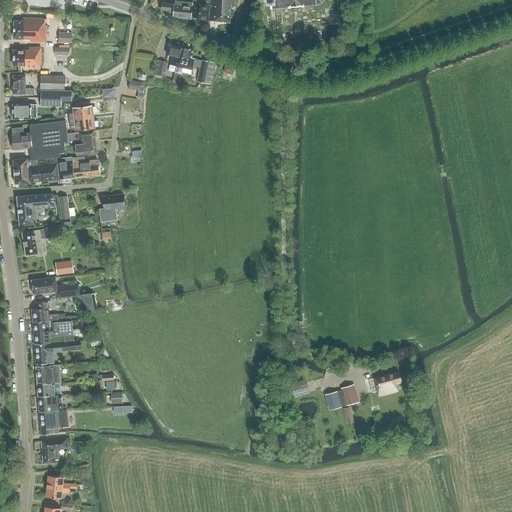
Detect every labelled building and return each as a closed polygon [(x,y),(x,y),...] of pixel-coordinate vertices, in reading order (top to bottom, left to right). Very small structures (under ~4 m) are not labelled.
[(209,0),(210,5),(209,5),(208,21),(209,21),(229,22),(230,5),(234,6),(234,0),(209,0)] [(266,0),(266,3),(270,3),(270,8),(271,8),(288,6),(288,7),(289,6),(302,5),(303,5),(315,4),(316,4),(321,1),(322,0),(266,0)] [(191,19),(191,18),(192,5),(192,3),(174,1),(174,4),(161,3),(160,10),(172,11),(172,17),(191,19)] [(192,5),(191,18),(198,18),(198,20),(208,21),(209,5),(199,5),(199,6),(192,5)] [(45,42),(45,26),(44,26),(44,19),(23,18),(23,21),(14,21),(13,38),(29,39),(29,42),(45,42)] [(71,43),(71,33),(58,32),(58,43),(71,43)] [(170,65),(177,66),(177,63),(182,41),(170,38),(167,50),(168,50),(167,54),(172,56),(170,65)] [(191,58),(192,55),(195,44),(182,41),(177,63),(177,66),(193,70),(193,66),(200,68),(197,81),(210,84),(214,63),(201,60),(191,58)] [(69,48),(55,47),(55,55),(69,55),(69,48)] [(40,62),(41,48),(28,48),(28,50),(13,50),(13,66),(25,66),(24,68),(40,69),(40,62)] [(167,62),(156,60),(153,75),(164,77),(167,62)] [(223,73),(233,75),(234,68),(224,66),(223,73)] [(174,74),(172,84),(178,85),(180,75),(174,74)] [(64,76),(40,75),(39,90),(64,91),(64,76)] [(33,94),(33,89),(25,88),(25,76),(12,76),(12,94),(33,94)] [(130,80),(128,89),(138,90),(140,91),(141,83),(141,82),(130,80)] [(71,91),(40,90),(40,107),(60,107),(60,102),(71,102),(71,91)] [(12,119),(30,118),(30,103),(12,104),(12,119)] [(68,114),(69,120),(92,117),(91,106),(73,108),(74,113),(68,114)] [(92,117),(69,120),(70,126),(76,126),(76,130),(93,128),(92,117)] [(29,148),(31,160),(36,160),(53,158),(56,158),(59,157),(59,153),(65,153),(64,142),(65,142),(68,142),(67,134),(66,129),(65,121),(29,125),(30,133),(23,134),(22,127),(11,129),(12,135),(13,150),(29,148)] [(79,140),(75,141),(75,143),(75,144),(80,144),(80,143),(95,142),(94,130),(78,132),(79,140)] [(96,153),(95,142),(80,143),(80,144),(80,145),(75,145),(77,155),(81,155),(96,153)] [(72,158),(72,157),(61,158),(61,162),(57,163),(59,179),(73,178),(72,159),(72,158)] [(84,157),(72,158),(72,159),(73,178),(99,175),(97,160),(89,161),(89,163),(85,163),(84,157)] [(29,182),(27,160),(27,158),(13,160),(15,184),(29,183),(29,182)] [(57,163),(56,158),(53,158),(53,164),(37,166),(37,165),(36,165),(36,160),(31,160),(27,160),(29,182),(59,179),(57,163)] [(37,208),(54,206),(52,194),(17,197),(19,225),(33,224),(32,217),(37,217),(37,208)] [(115,209),(125,207),(123,195),(102,197),(104,210),(107,210),(108,219),(116,218),(115,209)] [(61,220),(69,219),(70,221),(76,221),(75,216),(69,217),(67,196),(58,197),(61,220)] [(62,225),(49,227),(50,234),(63,233),(62,225)] [(51,237),(50,234),(49,227),(43,228),(43,229),(22,233),(26,255),(35,254),(37,256),(41,255),(43,253),(41,239),(51,237)] [(74,273),(72,260),(55,262),(57,275),(74,273)] [(79,295),(78,284),(56,286),(55,277),(31,280),(33,295),(56,291),(57,297),(79,295)] [(79,295),(88,312),(97,310),(94,294),(79,295)] [(48,315),(47,301),(35,302),(36,309),(32,309),(32,322),(49,321),(58,320),(58,314),(48,315)] [(33,333),(49,331),(49,321),(32,322),(33,333)] [(34,344),(50,343),(50,336),(61,336),(60,322),(52,323),(53,331),(49,331),(33,333),(34,344)] [(79,340),(50,343),(34,344),(35,365),(53,363),(52,352),(80,349),(79,340)] [(59,365),(53,365),(47,366),(47,365),(36,366),(37,383),(44,382),(44,384),(54,383),(55,383),(60,383),(59,365)] [(396,384),(401,382),(398,372),(374,379),(379,396),(398,391),(396,384)] [(97,374),(90,375),(90,383),(98,382),(97,374)] [(290,384),(294,399),(310,394),(306,379),(290,384)] [(114,381),(106,382),(106,390),(115,390),(114,381)] [(52,395),(55,395),(55,383),(54,383),(44,384),(44,382),(37,383),(38,396),(52,395)] [(359,402),(354,385),(340,388),(341,390),(324,395),(328,411),(359,402)] [(122,404),(121,392),(110,393),(111,404),(122,404)] [(59,410),(59,411),(62,410),(61,395),(55,395),(52,395),(38,396),(39,412),(59,410)] [(60,427),(59,411),(59,410),(39,412),(41,435),(58,433),(58,427),(60,427)] [(57,449),(67,447),(67,438),(41,441),(43,464),(55,463),(54,460),(57,460),(57,449)] [(69,488),(70,484),(63,483),(63,477),(48,476),(47,486),(69,488)] [(47,486),(46,497),(61,498),(62,492),(69,493),(69,488),(47,486)]
